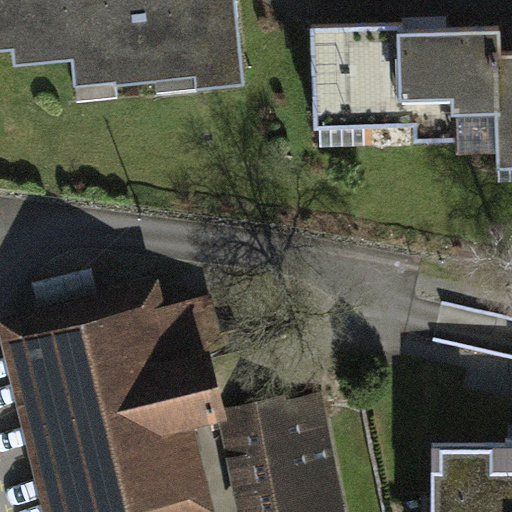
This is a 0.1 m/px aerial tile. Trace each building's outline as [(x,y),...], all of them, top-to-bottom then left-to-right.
[(0,0),(0,47),(13,46),(8,0),(0,0)] [(8,0),(13,46),(14,61),(71,56),(74,81),(115,77),(116,82),(156,78),(155,75),(195,71),(196,86),(243,81),(235,0),(8,0)] [(495,51),(500,50),(499,26),(403,29),(403,22),(311,24),(313,112),(361,111),(362,123),(456,121),(456,139),(498,138),(495,51)] [(511,50),(500,50),(495,51),(498,138),(498,146),(511,145),(511,50)] [(27,310),(77,511),(177,487),(161,423),(216,409),(203,356),(220,352),(207,298),(160,309),(152,275),(103,287),(105,292),(27,310)] [(234,409),(254,511),(321,511),(339,508),(318,403),(303,406),(301,399),(277,403),(277,400),(234,409)] [(432,443),(432,511),(511,511),(511,437),(506,438),(506,443),(432,443)]
